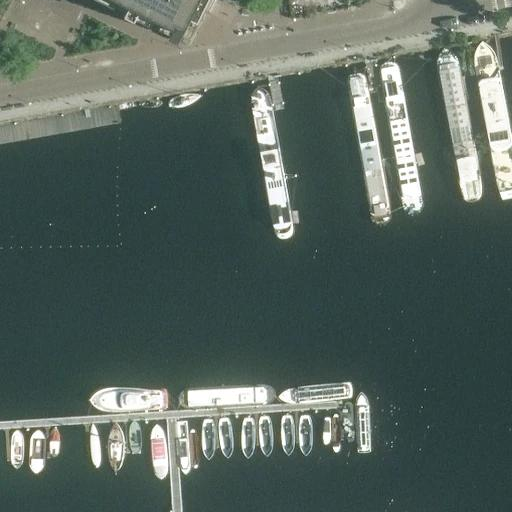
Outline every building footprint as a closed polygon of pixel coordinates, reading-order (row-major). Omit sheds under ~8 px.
[(187,36),(200,8),(209,13),(215,0),(115,0),(167,26),(187,36)] [(492,89),(484,50),(484,49),(483,47),(482,46),(482,45),(480,44),(479,44),(478,43),(476,43),(475,44),(473,44),(472,45),(471,46),(470,47),(470,48),(469,49),(469,51),(469,52),(477,92),(477,94),(478,95),(480,95),(481,96),(483,97),(484,97),(486,97),(487,96),(488,95),(490,94),(491,93),(491,92),(492,91),(492,89)] [(439,63),(439,65),(463,197),(465,199),(466,200),(468,201),(469,202),(471,202),(473,202),(475,202),(477,202),(478,201),(480,200),(482,199),(483,198),(484,196),(485,195),(461,61),(460,59),(459,57),(457,55),(455,54),(453,52),(451,51),(449,50),(447,49),(445,50),(444,52),(442,54),(441,56),(440,58),(439,61),(439,63)] [(381,79),(381,81),(400,178),(401,179),(401,181),(402,182),(404,183),(405,184),(407,185),(408,185),(410,185),(411,185),(413,184),(414,184),(416,183),(417,181),(418,180),(418,178),(419,177),(400,78),(400,76),(399,74),(398,73),(397,71),(395,70),(394,69),(392,68),(390,68),(389,67),(387,68),(386,69),(384,71),(383,72),(382,74),(382,75),(381,77),(381,79)] [(311,70),(280,75),(308,237),(340,231),(311,70)] [(270,77),(238,83),(266,244),(298,238),(270,77)] [(352,86),(352,87),(366,164),(367,166),(368,166),(369,167),(371,168),(372,168),(374,168),(375,168),(376,167),(378,167),(379,166),(380,165),(381,163),(381,162),(367,84),(366,82),(366,81),(364,80),(363,79),(362,79),(361,78),(359,78),(358,79),(356,79),(355,80),(354,81),(353,82),(352,83),(352,84),(352,86)]
